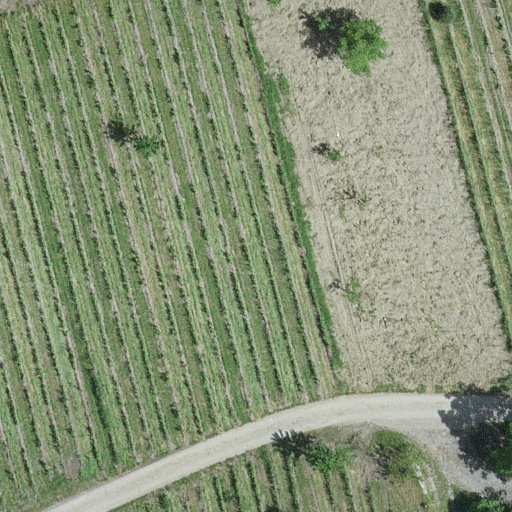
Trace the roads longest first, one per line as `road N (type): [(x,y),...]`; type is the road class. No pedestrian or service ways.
road 1 (unclassified): [(511,408),(383,406),(306,417),(75,511)]
road 2 (track): [(440,405),(446,448),(460,469),(483,486),(511,490)]
